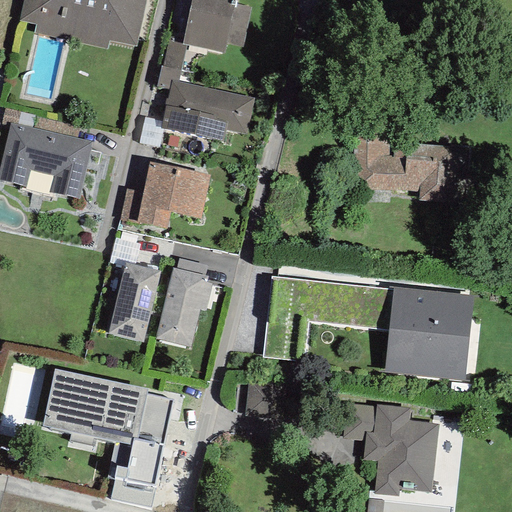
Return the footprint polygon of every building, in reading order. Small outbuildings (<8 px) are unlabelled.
[(144,0),(22,0),(18,21),(36,25),(34,32),(106,48),(108,39),(135,45),(144,0)] [(191,0),(181,44),(187,45),(223,54),(226,44),(242,48),(251,7),(234,3),(234,0),(191,0)] [(181,71),(187,45),(181,44),(168,41),(162,66),(181,71)] [(178,81),(181,71),(162,66),(157,87),(169,90),(172,79),(178,81)] [(178,81),(172,79),(169,90),(161,128),(222,142),(225,130),(245,135),(254,99),(178,81)] [(91,143),(10,124),(0,164),(0,180),(25,188),(30,170),(54,176),(49,192),(79,199),(91,143)] [(418,200),(451,204),(455,147),(389,142),(389,134),(354,134),(351,178),(366,181),(369,191),(420,192),(418,200)] [(210,174),(149,162),(142,192),(136,223),(166,229),(169,213),(200,219),(210,174)] [(136,223),(142,192),(126,189),(120,219),(136,223)] [(135,265),(140,245),(115,238),(109,263),(124,267),(125,263),(135,265)] [(176,269),(204,276),(207,266),(179,259),(176,269)] [(135,265),(125,263),(124,267),(108,333),(142,343),(160,271),(135,265)] [(176,269),(171,268),(154,340),(191,349),(200,311),(205,312),(212,284),(206,282),(207,277),(204,276),(176,269)] [(385,372),(464,380),(473,296),(393,287),(393,290),(271,278),(262,358),(302,362),(307,320),(389,329),(385,372)] [(147,389),(53,369),(41,426),(72,433),(70,440),(92,444),(94,436),(116,440),(108,477),(116,479),(112,498),(149,506),(172,400),(146,395),(147,389)] [(291,384),(249,379),(246,415),(287,419),(291,384)] [(343,439),(364,440),(365,432),(372,433),(375,408),(345,405),(343,439)] [(399,490),(431,493),(438,425),(407,421),(409,408),(375,405),(375,408),(372,433),(365,432),(364,440),(362,460),(376,462),(372,494),(398,497),(399,490)] [(381,511),(383,501),(368,499),(366,511),(381,511)]
